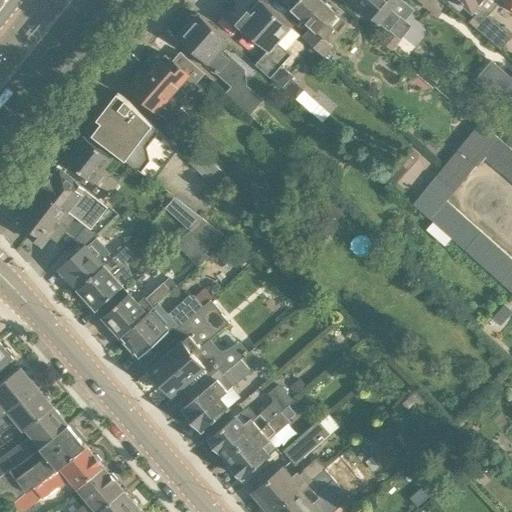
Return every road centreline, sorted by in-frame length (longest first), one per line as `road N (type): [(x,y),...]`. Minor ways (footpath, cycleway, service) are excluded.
road 1 (residential): [(209,511),(0,274)]
road 2 (residential): [(0,202),(161,0)]
